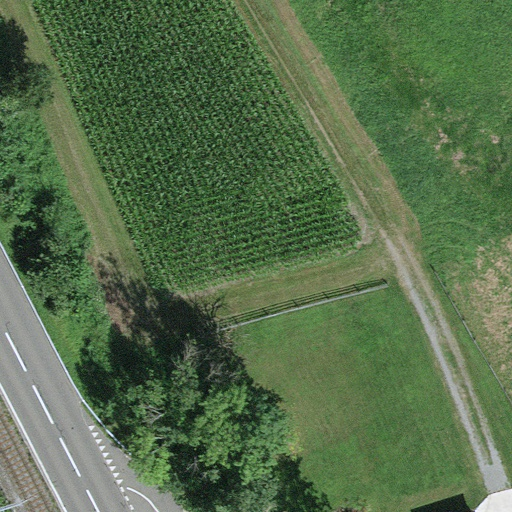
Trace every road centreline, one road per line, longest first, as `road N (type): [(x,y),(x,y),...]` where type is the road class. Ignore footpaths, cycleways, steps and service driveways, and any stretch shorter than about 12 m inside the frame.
road 1 (track): [(501,497),(418,271),(254,0)]
road 2 (primary): [(0,329),(93,511)]
